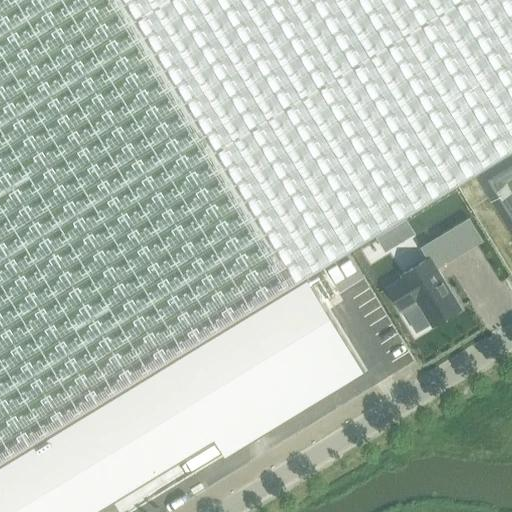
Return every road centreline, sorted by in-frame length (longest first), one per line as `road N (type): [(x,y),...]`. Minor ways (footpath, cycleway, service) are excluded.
road 1 (unclassified): [(511,333),(218,511)]
road 2 (unknown): [(511,369),(277,511)]
